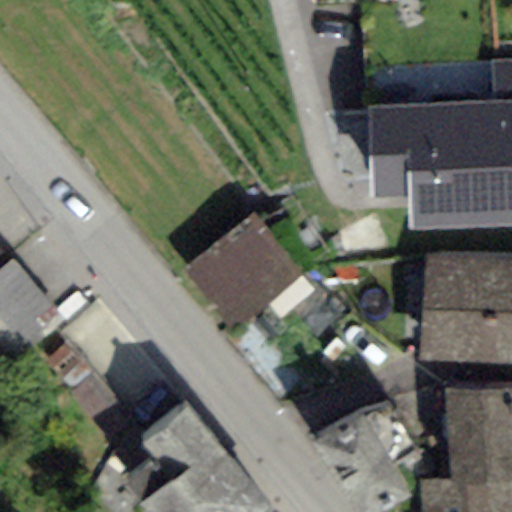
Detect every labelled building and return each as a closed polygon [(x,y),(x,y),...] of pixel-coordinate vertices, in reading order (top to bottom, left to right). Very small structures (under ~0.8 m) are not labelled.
[(511,102),(369,109),(374,202),(406,201),(409,229),(511,227),(511,102)] [(294,270),(252,219),(192,269),(234,319),(294,270)] [(511,364),(511,256),(422,256),(418,361),(511,364)] [(67,324),(15,265),(0,277),(0,357),(12,371),(67,324)] [(511,484),(511,386),(444,391),(450,478),(451,489),(511,484)] [(403,435),(381,399),(321,435),(365,507),(405,483),(383,446),(403,435)] [(244,511),(262,498),(187,406),(150,436),(162,450),(133,473),(164,511),(244,511)] [(421,511),(511,511),(511,505),(511,484),(451,489),(450,478),(419,480),(421,511)]
